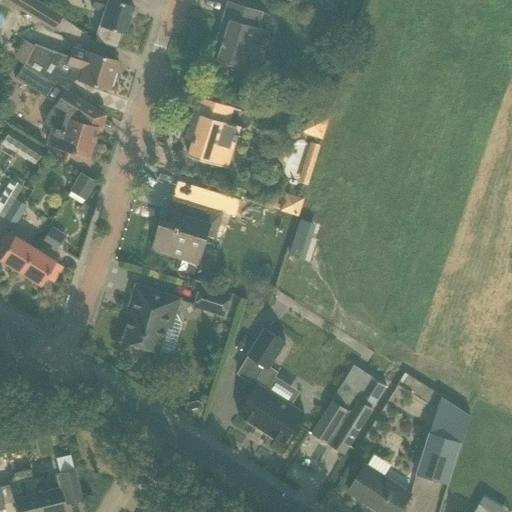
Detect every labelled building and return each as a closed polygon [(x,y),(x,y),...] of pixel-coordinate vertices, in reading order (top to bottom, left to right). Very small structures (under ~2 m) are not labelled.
[(6,0),(52,28),(60,15),(34,0),(6,0)] [(93,0),(91,7),(103,10),(98,26),(94,41),(116,48),(121,33),(124,34),(133,6),(115,0),(93,0)] [(217,60),(236,66),(250,70),(254,54),(259,56),(268,30),(256,26),(260,11),(229,2),(224,18),(231,20),(225,41),(223,40),(222,45),(223,45),(219,59),(218,59),(217,60)] [(69,58),(33,45),(23,64),(43,77),(63,90),(67,92),(72,82),(75,79),(107,89),(116,61),(88,52),(87,54),(72,49),(69,58)] [(35,91),(43,77),(23,64),(15,79),(35,91)] [(67,92),(63,90),(55,103),(42,124),(50,128),(45,144),(68,151),(87,156),(88,153),(90,153),(94,152),(96,144),(94,141),(92,141),(96,128),(90,126),(99,112),(74,96),(67,92)] [(227,122),(231,108),(232,107),(200,97),(195,113),(202,115),(195,136),(194,136),(192,140),(194,140),(190,155),(188,154),(188,155),(221,166),(226,150),(231,152),(239,125),(227,122)] [(35,158),(39,150),(17,138),(13,145),(35,158)] [(81,174),(70,192),(83,200),(94,182),(81,174)] [(17,197),(16,197),(22,187),(10,179),(4,190),(0,196),(0,215),(4,218),(15,200),(17,197)] [(287,194),(283,205),(282,209),(282,211),(299,216),(304,199),(287,194)] [(162,220),(153,249),(199,263),(208,236),(215,238),(223,211),(173,197),(169,212),(175,214),(172,224),(162,220)] [(27,207),(15,200),(4,218),(16,225),(27,207)] [(65,235),(51,227),(42,243),(56,251),(65,235)] [(6,232),(0,240),(0,249),(4,251),(0,257),(0,260),(19,272),(34,249),(6,232)] [(34,249),(19,272),(40,285),(45,277),(52,282),(62,266),(34,249)] [(158,350),(164,331),(166,325),(173,327),(181,300),(138,286),(132,305),(136,306),(125,340),(136,343),(137,347),(145,349),(148,347),(158,350)] [(231,296),(201,287),(196,305),(226,314),(231,296)] [(286,340),(265,327),(248,354),(262,363),(252,380),(256,383),(238,413),(285,443),(305,412),(266,388),(277,371),(269,366),(286,340)] [(387,387),(375,379),(355,367),(312,434),(344,454),(387,387)] [(432,432),(418,475),(448,485),(470,416),(456,407),(447,437),(432,432)] [(59,432),(57,417),(37,420),(39,434),(59,432)] [(19,424),(8,427),(10,439),(22,436),(19,424)] [(365,465),(349,491),(381,511),(399,511),(411,494),(365,465)] [(16,511),(40,511),(32,479),(30,469),(14,473),(9,485),(0,486),(0,490),(3,504),(13,501),(16,511)] [(66,504),(81,501),(73,469),(59,473),(66,504)] [(43,477),(32,479),(40,511),(64,511),(58,487),(46,490),(43,477)]
